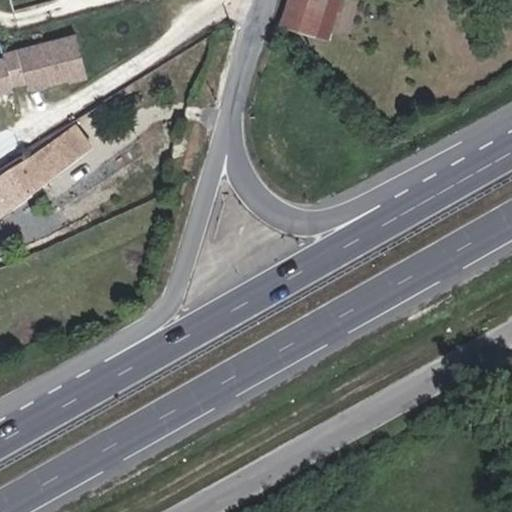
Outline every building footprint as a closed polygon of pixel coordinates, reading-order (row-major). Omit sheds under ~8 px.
[(299,32),(322,38),(332,0),(285,0),(284,13),(302,19),(299,32)] [(29,100),(28,97),(43,92),(45,100),(85,89),(85,91),(103,86),(92,45),(20,66),(20,70),(0,75),(0,116),(17,112),(14,104),(29,100)] [(25,161),(41,185),(94,147),(80,124),(25,161)] [(0,181),(0,197),(0,198),(10,191),(2,180),(0,181)] [(60,296),(81,332),(100,321),(96,313),(141,289),(126,260),(60,296)]
